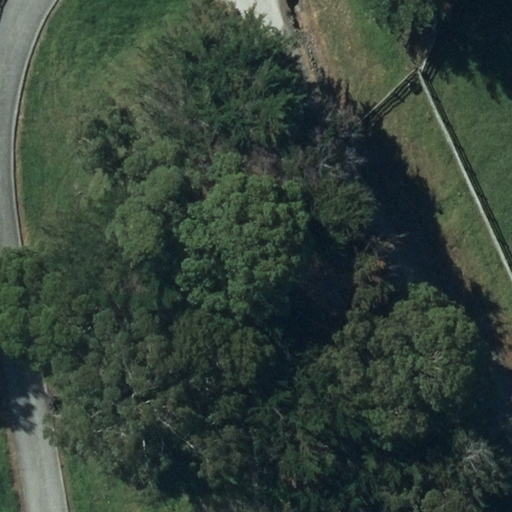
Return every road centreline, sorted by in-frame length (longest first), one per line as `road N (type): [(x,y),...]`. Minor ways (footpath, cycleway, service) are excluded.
road 1 (track): [(257,0),(293,88),(404,299),(511,439)]
road 2 (track): [(44,511),(0,239)]
